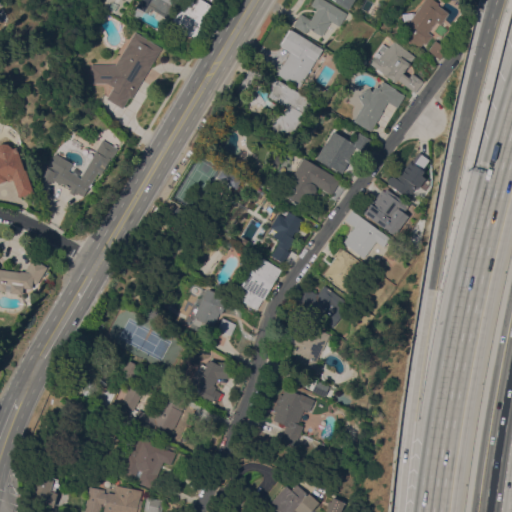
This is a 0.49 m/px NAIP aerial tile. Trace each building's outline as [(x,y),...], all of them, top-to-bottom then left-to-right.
[(151,8),(148,13),(136,6),(139,0),(178,0),(167,18),(151,8)] [(167,23),(180,0),(203,0),(214,6),(194,40),(167,23)] [(325,0),(347,13),(339,26),(331,21),(321,36),(308,28),(306,32),(293,25),(300,13),(310,19),(317,8),(310,4),(312,0),(325,0)] [(334,0),(352,0),(351,2),(352,4),(350,6),(349,6),(348,8),(334,0)] [(424,0),(432,0),(448,12),(442,21),(438,18),(426,34),(430,37),(421,49),(400,34),(411,19),(403,20),(402,13),(412,12),(413,16),(424,0)] [(291,51),(280,45),(281,44),(279,43),(288,29),(290,30),(291,28),(323,48),(299,87),(277,74),(291,51)] [(90,82),(91,64),(115,64),(135,31),(161,47),(131,97),(129,96),(122,107),(106,98),(113,86),(106,82),(90,82)] [(428,49),(436,39),(448,48),(440,59),(428,49)] [(423,81),(415,92),(397,79),(396,81),(370,63),(375,56),(374,55),(382,43),(387,47),(388,46),(389,47),(394,40),(415,56),(403,73),(409,77),(412,72),(423,81)] [(278,79),(313,101),(294,130),(274,134),(270,117),(283,114),(287,107),(268,95),(278,79)] [(382,80),(395,89),(404,95),(397,107),(388,101),(382,110),(383,111),(370,131),(353,120),(363,105),(357,94),(370,88),(372,92),(375,85),(378,87),(382,80)] [(326,90),(322,96),(311,90),(315,83),(326,90)] [(350,155),(353,157),(350,163),(348,162),(342,172),(332,166),(331,167),(316,158),(325,141),(326,142),(333,130),(353,142),(359,132),(371,139),(363,151),(355,146),(350,155)] [(117,148),(110,160),(109,159),(101,173),(98,171),(83,196),(76,192),(74,195),(69,192),(71,188),(61,182),(60,183),(53,179),(51,183),(34,173),(41,161),(48,165),(55,153),(72,163),(68,170),(75,174),(76,173),(80,176),(79,177),(80,177),(96,151),(95,151),(102,139),(117,148)] [(18,196),(12,178),(8,179),(5,178),(6,180),(0,182),(0,143),(2,143),(7,144),(11,147),(11,148),(16,147),(24,170),(25,169),(32,191),(18,196)] [(407,198),(387,182),(388,181),(387,180),(390,176),(391,177),(393,175),(396,177),(409,160),(411,161),(418,151),(430,160),(423,168),(429,173),(418,187),(417,186),(407,198)] [(340,179),(332,194),(314,184),(314,185),(315,189),(313,193),(309,194),(306,193),(299,204),(289,198),(289,199),(287,198),(293,188),(292,187),(296,180),(291,177),(303,157),(340,179)] [(408,204),(403,211),(408,215),(395,234),(385,226),(384,228),(363,212),(370,203),(372,205),(376,200),(374,199),(382,189),(384,191),(386,188),(408,204)] [(171,216),(177,207),(186,213),(180,222),(171,216)] [(303,219),(299,227),(300,228),(297,231),(295,230),(293,235),(297,237),(292,245),(291,244),(288,250),(290,251),(283,262),(270,255),(279,240),(267,232),(282,207),(288,210),(303,219)] [(363,257),(343,242),(347,236),(347,235),(350,230),(351,231),(355,226),(345,219),(352,209),(390,237),(383,246),(376,240),(363,257)] [(335,257),(332,255),(340,246),(362,262),(351,278),(357,282),(348,293),(323,274),(335,257)] [(264,299),(262,298),(256,309),(243,301),(249,290),(241,285),(258,255),(281,269),(264,299)] [(32,257),(47,266),(37,283),(33,281),(32,288),(23,287),(22,293),(10,292),(10,291),(0,289),(0,268),(20,271),(21,270),(25,270),(32,257)] [(315,293),(316,292),(317,293),(326,282),(346,297),(340,306),(345,309),(332,327),(295,299),(297,296),(293,293),(300,283),(304,286),(305,285),(315,293)] [(228,298),(223,307),(224,308),(221,313),(219,312),(213,326),(210,325),(206,334),(189,326),(189,325),(186,323),(195,302),(199,304),(202,296),(203,296),(207,288),(228,298)] [(236,323),(230,335),(217,328),(222,317),(236,323)] [(316,374),(311,372),(310,375),(289,366),(295,354),(291,353),(305,323),(329,334),(316,361),(321,363),(316,374)] [(185,389),(195,369),(197,370),(201,363),(204,365),(207,360),(208,361),(210,359),(217,363),(217,361),(229,361),(229,378),(218,378),(216,382),(215,382),(214,385),(216,386),(215,388),(221,391),(214,404),(192,392),(185,389)] [(128,360),(137,365),(129,379),(120,374),(128,360)] [(133,409),(121,402),(129,386),(142,392),(133,409)] [(297,423),(303,425),(295,444),(281,438),(286,425),(272,419),(276,411),(272,409),(274,405),(275,405),(276,402),(277,398),(278,399),(279,395),(278,395),(279,393),(282,394),(285,387),(299,393),(314,399),(309,411),(304,408),(297,423)] [(167,440),(132,423),(138,409),(154,417),(162,401),(181,410),(167,440)] [(151,488),(137,482),(138,478),(134,476),(133,480),(120,474),(137,435),(175,452),(170,464),(163,461),(151,488)] [(55,491),(58,492),(54,508),(29,501),(37,472),(58,478),(55,491)] [(286,485),(290,489),(292,488),(296,483),(308,493),(308,492),(319,502),(309,511),(276,511),(273,509),(275,506),(270,502),(286,485)] [(139,499),(142,500),(139,511),(108,511),(115,484),(142,490),(139,499)] [(146,496),(163,500),(160,511),(148,511),(143,511),(146,496)] [(247,496),(255,504),(249,511),(247,510),(245,511),(240,511),(238,510),(242,506),(240,504),(247,496)] [(325,511),(332,496),(345,502),(340,511),(325,511)]
